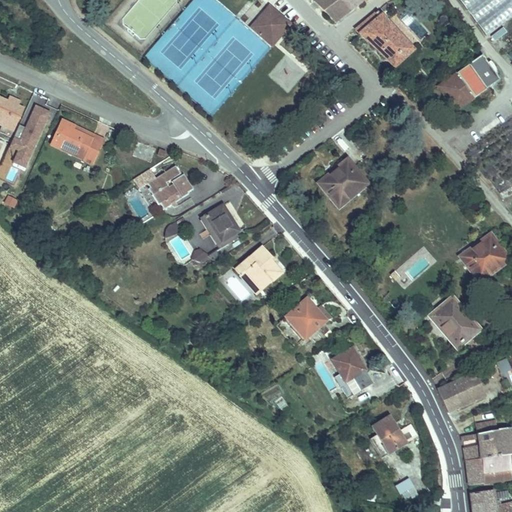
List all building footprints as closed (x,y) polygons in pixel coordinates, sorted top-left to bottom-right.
[(312,0),(334,19),(358,0),(312,0)] [(511,0),(459,0),(491,44),(509,31),(504,24),(511,17),(511,0)] [(268,21),(258,33),(270,43),(289,22),(267,3),(259,13),(268,21)] [(378,8),(356,27),(394,64),(414,46),(378,8)] [(248,24),(258,33),(268,21),(259,13),(248,24)] [(496,90),(498,85),(499,83),(499,80),(499,77),(498,75),(497,72),(496,70),(494,67),(491,69),(486,61),(433,95),(449,120),(480,99),(489,93),(490,94),(494,92),(496,90)] [(7,97),(5,102),(16,107),(18,102),(7,97)] [(0,119),(16,126),(23,110),(16,107),(5,102),(0,99),(0,119)] [(49,113),(36,107),(26,128),(20,126),(10,147),(30,156),(49,113)] [(16,126),(0,119),(0,127),(12,133),(16,126)] [(74,137),(76,132),(62,127),(51,151),(92,167),(101,148),(74,137)] [(102,144),(76,132),(74,137),(101,148),(102,144)] [(30,156),(19,151),(14,163),(24,168),(30,156)] [(339,215),(364,191),(343,170),(318,194),(339,215)] [(178,171),(151,187),(154,192),(151,194),(160,207),(163,206),(168,213),(196,196),(187,178),(184,180),(178,171)] [(228,211),(211,222),(226,248),(244,238),(228,211)] [(226,248),(211,222),(206,224),(222,251),(226,248)] [(486,243),(460,262),(477,285),(503,265),(486,243)] [(268,254),(245,272),(266,297),(285,281),(274,268),(277,265),(268,254)] [(310,306),(288,325),(308,347),(330,328),(310,306)] [(450,308),(429,325),(454,355),(475,338),(450,308)] [(368,379),(356,357),(335,369),(343,382),(348,390),(344,392),(352,406),(367,397),(359,385),(368,379)] [(486,396),(485,393),(475,372),(444,387),(438,389),(450,413),(486,396)] [(376,392),(368,379),(359,385),(367,397),(376,392)] [(348,390),(343,382),(337,386),(350,408),(352,406),(344,392),(348,390)] [(476,437),(459,440),(460,445),(464,464),(508,456),(511,455),(511,439),(511,430),(497,433),(496,424),(475,428),(476,437)] [(380,449),(374,452),(381,465),(404,453),(390,426),(372,435),(380,449)] [(508,456),(464,464),(468,489),(511,480),(508,456)] [(406,503),(419,495),(409,479),(396,487),(406,503)] [(488,497),(466,501),(466,511),(511,511),(511,507),(491,511),(488,497)]
